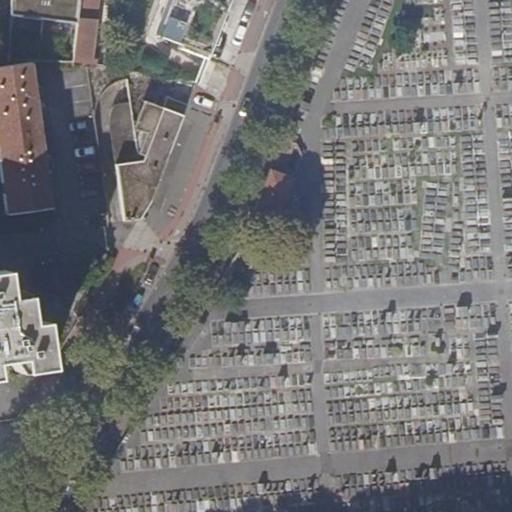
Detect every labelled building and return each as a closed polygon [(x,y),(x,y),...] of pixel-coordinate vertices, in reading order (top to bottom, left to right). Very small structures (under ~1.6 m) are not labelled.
[(80,0),(73,63),(91,65),(92,65),(100,0),(80,0)] [(180,50),(206,61),(229,0),(163,0),(149,38),(155,45),(164,23),(165,23),(167,33),(172,41),(175,44),(182,46),(180,50)] [(50,207),(46,172),(44,158),(36,101),(34,87),(31,64),(0,68),(0,159),(7,214),(50,207)] [(151,206),(198,82),(128,70),(132,105),(139,163),(117,166),(124,221),(142,218),(151,206)] [(40,86),(34,87),(36,101),(43,101),(40,86)] [(139,163),(132,105),(118,109),(112,127),(117,166),(139,163)] [(156,213),(173,219),(210,119),(194,113),(156,213)] [(293,144),(283,141),(271,173),(280,176),(282,171),(293,144)] [(44,158),(46,172),(52,172),(50,157),(44,158)] [(280,176),(290,180),(292,175),(282,171),(280,176)] [(271,173),(255,215),(277,222),(292,181),(290,180),(280,176),(271,173)] [(0,362),(21,360),(22,372),(52,368),(46,321),(32,323),(29,305),(28,295),(10,297),(6,271),(0,271),(0,362)] [(188,332),(195,336),(201,327),(194,323),(188,332)] [(188,332),(180,345),(187,349),(195,336),(188,332)]
